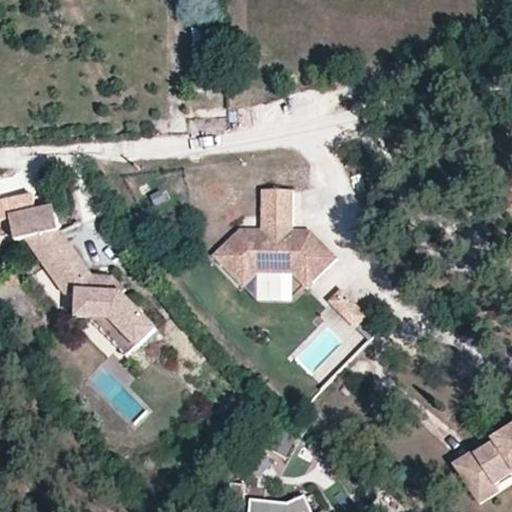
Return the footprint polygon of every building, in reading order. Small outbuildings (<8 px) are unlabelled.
[(219,63),(204,62),(205,89),(220,88),(219,63)] [(295,221),(293,189),(264,190),(265,223),(295,221)] [(16,239),(27,237),(61,231),(56,207),(12,216),(16,239)] [(295,221),(265,223),(265,231),(295,229),(295,221)] [(313,229),(295,229),(265,231),(244,231),(216,257),(240,283),(257,268),(297,266),(313,282),(338,258),(313,229)] [(71,245),(61,231),(27,237),(46,262),(71,245)] [(77,315),(89,316),(109,318),(132,349),(152,335),(123,294),(117,285),(98,284),(93,276),(71,245),(46,262),(67,292),(78,293),(77,315)] [(297,266),(257,268),(240,283),(245,289),(260,275),(294,274),(308,288),(313,282),(297,266)] [(126,292),(116,277),(93,276),(98,284),(117,285),(123,294),(126,292)] [(344,291),(333,302),(348,318),(359,307),(344,291)] [(359,307),(348,318),(358,327),(369,316),(359,307)] [(55,311),(54,318),(66,319),(67,312),(55,311)] [(109,318),(89,316),(119,358),(132,349),(109,318)] [(511,431),(494,444),(496,447),(477,459),(475,456),(460,466),(473,487),(486,478),(494,490),(511,478),(511,472),(504,460),(511,454),(511,431)] [(511,472),(511,478),(494,490),(486,478),(473,487),(460,466),(455,469),(480,508),(511,487),(511,454),(504,460),(511,472)] [(244,500),(244,486),(232,485),(231,499),(244,500)] [(306,499),(290,505),(253,502),(252,511),(312,511),(306,499)]
